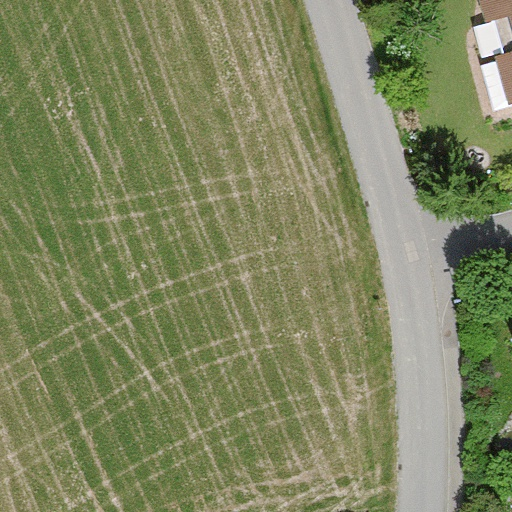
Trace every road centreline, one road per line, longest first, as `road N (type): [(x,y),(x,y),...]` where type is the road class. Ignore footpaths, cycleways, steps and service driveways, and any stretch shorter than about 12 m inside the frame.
road 1 (residential): [(409,259),(329,0)]
road 2 (residential): [(428,511),(428,376),(409,259)]
